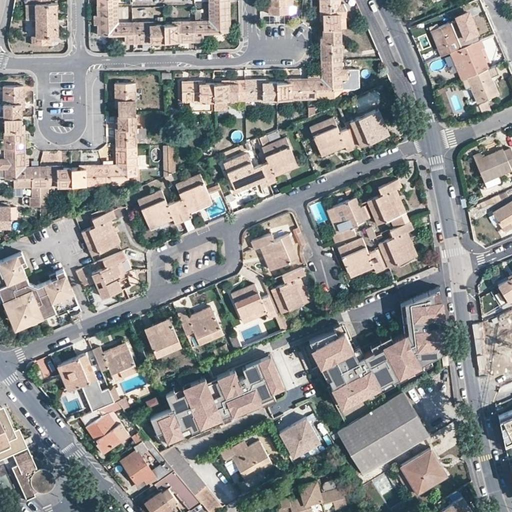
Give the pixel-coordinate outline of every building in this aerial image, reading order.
[(49,0),(31,0),(31,3),(26,3),(26,19),(36,19),(56,19),(56,11),(57,11),(57,2),(50,2),(49,0)] [(269,0),(269,6),(274,6),(274,13),(289,13),(289,5),(293,4),(293,0),(269,0)] [(323,20),(323,28),(340,28),(340,13),(345,13),(345,4),(340,4),(339,0),(319,0),(320,13),(323,13),(323,20)] [(195,20),(195,41),(204,40),(203,32),(230,31),(230,21),(226,21),(226,13),(230,13),(229,1),(209,2),(210,20),(195,20)] [(98,24),(98,34),(124,34),(125,43),(133,43),(132,22),(118,22),(117,4),(97,5),(97,15),(100,15),(100,24),(98,24)] [(32,36),(32,44),(51,43),(51,35),(58,35),(58,27),(56,27),(56,19),(36,19),(36,36),(32,36)] [(164,24),(164,42),(179,41),(179,38),(186,37),(186,41),(195,41),(195,20),(179,21),(179,24),(172,24),(164,24)] [(132,22),(133,43),(142,42),(142,39),(149,38),(149,42),(164,42),(164,24),(155,25),(149,25),(149,21),(132,22)] [(450,22),(460,47),(463,46),(452,21),(450,22)] [(460,47),(450,22),(431,30),(441,55),(450,51),(460,47)] [(321,43),(321,60),(341,60),(341,51),(340,42),(340,28),(323,28),(323,37),(323,42),(321,43)] [(460,47),(450,51),(462,79),(488,67),(481,48),(484,47),(480,38),(463,46),(460,47)] [(484,47),(481,48),(488,67),(492,66),(484,47)] [(307,78),(308,98),(316,97),(316,95),(331,95),(332,89),(342,89),(341,78),(341,69),(341,60),(321,60),(321,77),(307,78)] [(488,67),(462,79),(466,89),(471,87),(477,102),(497,93),(490,76),(498,73),(494,65),(492,66),(488,67)] [(276,81),(276,98),(308,98),(307,78),(291,78),(291,81),(284,81),(276,81)] [(222,83),(213,83),(214,100),(227,100),(245,99),(245,84),(238,84),(238,79),(228,80),(228,83),(222,83)] [(245,84),(245,99),(276,98),(276,81),(268,82),(262,82),(262,79),(245,79),(245,84)] [(182,81),(182,101),(191,101),(191,109),(211,108),(211,100),(214,100),(213,83),(205,83),(199,83),(199,80),(182,81)] [(118,105),(118,115),(136,114),(135,98),(132,98),(131,91),(135,91),(135,82),(114,83),(115,99),(118,98),(118,105)] [(3,85),(4,117),(21,116),(20,109),(20,102),(24,102),(23,85),(3,85)] [(227,100),(214,100),(214,111),(227,111),(227,100)] [(378,108),(375,110),(378,119),(376,120),(382,135),(388,132),(378,108)] [(347,127),(354,146),(360,144),(360,145),(382,135),(376,120),(378,119),(375,110),(350,120),(352,125),(347,127)] [(115,128),(116,145),(136,144),(136,137),(136,128),(136,114),(118,115),(118,122),(118,128),(115,128)] [(25,148),(24,132),(21,132),(21,124),(21,116),(4,117),(4,132),(7,132),(7,138),(4,139),(4,138),(0,138),(0,141),(0,145),(0,148),(4,148),(25,148)] [(310,127),(319,148),(334,142),(335,145),(343,141),(345,145),(347,150),(355,147),(354,146),(347,127),(339,131),(333,117),(310,127)] [(145,128),(136,128),(136,137),(145,137),(145,128)] [(261,164),(269,184),(276,180),(274,175),(273,171),(282,167),(281,164),(295,159),(286,137),(262,147),(268,161),(261,164)] [(334,142),(319,148),(321,155),(345,145),(343,141),(335,145),(334,142)] [(101,163),(102,184),(129,183),(129,176),(137,175),(137,163),(139,163),(139,155),(137,156),(136,144),(116,145),(116,163),(101,163)] [(473,155),(483,180),(511,169),(511,171),(511,151),(510,147),(503,150),(502,147),(495,150),(496,153),(483,158),(480,152),(473,155)] [(0,168),(5,168),(5,178),(13,178),(31,178),(31,186),(32,196),(40,196),(39,165),(29,165),(25,165),(25,148),(4,148),(5,159),(0,158),(0,168)] [(224,163),(236,191),(259,181),(261,187),(269,184),(261,164),(253,167),(247,153),(224,163)] [(282,167),(273,171),(274,175),(297,165),(295,159),(281,164),(282,167)] [(71,168),(72,185),(102,184),(101,163),(86,164),(86,167),(79,168),(71,168)] [(40,196),(40,205),(49,205),(48,185),(72,185),(71,168),(62,168),(56,168),(56,165),(39,165),(40,196)] [(169,174),(165,176),(167,182),(174,179),(172,173),(169,174)] [(190,217),(188,211),(187,208),(196,204),(195,201),(209,195),(199,173),(176,183),(182,197),(175,200),(183,220),(190,217)] [(13,178),(14,186),(31,186),(31,178),(13,178)] [(367,200),(377,224),(400,213),(394,199),(396,198),(392,189),(396,188),(401,186),(398,178),(378,186),(381,194),(367,200)] [(269,184),(274,195),(281,191),(276,180),(269,184)] [(217,184),(208,185),(209,193),(218,191),(217,184)] [(396,188),(392,189),(396,198),(394,199),(400,213),(405,211),(396,188)] [(138,199),(147,221),(162,215),(163,218),(171,214),(173,218),(175,223),(183,220),(175,200),(167,203),(161,189),(138,199)] [(29,205),(40,205),(40,196),(32,196),(29,195),(29,205)] [(196,204),(187,208),(188,211),(211,201),(209,195),(195,201),(196,204)] [(332,232),(335,241),(355,232),(353,225),(366,219),(356,196),(327,208),(337,231),(332,232)] [(511,199),(492,212),(501,226),(511,218),(511,199)] [(0,205),(0,225),(10,225),(10,206),(0,205)] [(82,231),(91,254),(113,245),(108,230),(110,229),(107,221),(110,219),(115,217),(112,209),(93,217),(95,225),(82,231)] [(162,215),(147,221),(150,227),(173,218),(171,214),(163,218),(162,215)] [(110,219),(107,221),(110,229),(108,230),(113,245),(119,243),(110,219)] [(378,242),(388,266),(410,257),(404,243),(407,242),(403,233),(407,231),(413,228),(410,221),(389,230),(392,236),(378,242)] [(369,237),(375,234),(371,224),(364,226),(369,237)] [(267,262),(270,268),(298,256),(287,233),(274,239),(271,231),(251,240),(254,248),(260,246),(264,254),(270,251),(273,259),(267,262)] [(407,231),(403,233),(407,242),(404,243),(410,257),(416,254),(407,231)] [(338,247),(350,276),(373,266),(376,271),(384,268),(376,249),(368,252),(362,237),(338,247)] [(92,272),(102,296),(130,284),(121,260),(126,258),(122,250),(103,258),(106,266),(92,272)] [(3,298),(9,312),(31,320),(56,310),(77,300),(63,267),(55,271),(57,275),(51,278),(36,284),(29,281),(23,267),(20,261),(25,259),(21,251),(0,260),(0,284),(2,284),(7,296),(3,298)] [(270,251),(264,254),(267,262),(273,259),(270,251)] [(81,267),(76,269),(83,287),(88,285),(81,267)] [(270,288),(280,312),(304,302),(298,287),(301,286),(298,277),(300,276),(305,274),(302,267),(282,275),(285,282),(270,288)] [(511,274),(497,284),(507,299),(511,296),(511,274)] [(300,276),(298,277),(301,286),(298,287),(304,302),(310,299),(300,276)] [(231,293),(243,321),(266,311),(269,317),(276,314),(268,294),(260,297),(255,283),(231,293)] [(324,333),(308,340),(316,354),(318,353),(331,377),(328,378),(333,386),(331,387),(336,397),(388,366),(395,378),(413,368),(412,367),(448,347),(440,285),(404,301),(405,305),(400,305),(402,329),(355,354),(343,331),(336,334),(334,329),(325,334),(324,333)] [(58,314),(79,305),(77,300),(56,310),(58,314)] [(185,309),(177,312),(187,336),(195,333),(199,343),(223,333),(211,305),(204,308),(206,314),(199,318),(196,311),(188,315),(185,309)] [(204,308),(196,311),(199,318),(206,314),(204,308)] [(31,320),(9,312),(15,327),(31,320)] [(168,316),(144,326),(147,333),(162,327),(161,323),(170,319),(168,316)] [(147,333),(156,355),(181,344),(170,319),(161,323),(162,327),(147,333)] [(236,349),(242,346),(236,332),(229,335),(236,349)] [(128,348),(125,341),(111,347),(112,350),(114,354),(128,348)] [(213,347),(217,356),(230,351),(226,341),(213,347)] [(137,369),(128,348),(114,354),(112,350),(111,347),(102,350),(100,345),(92,348),(101,369),(109,365),(114,379),(137,369)] [(86,352),(58,363),(68,388),(83,382),(95,409),(113,401),(108,387),(101,389),(86,352)] [(271,356),(270,353),(234,368),(238,377),(245,374),(243,368),(271,356)] [(284,386),(271,356),(243,368),(245,374),(238,377),(234,368),(206,380),(205,376),(166,393),(171,407),(150,416),(155,428),(156,427),(159,431),(163,429),(167,440),(222,417),(223,421),(233,417),(232,414),(261,402),(261,399),(273,394),(272,391),(284,386)] [(286,391),(284,386),(272,391),(273,394),(274,396),(286,391)] [(404,388),(335,426),(361,472),(429,434),(404,388)] [(274,396),(273,394),(261,399),(261,402),(262,405),(275,399),(274,396)] [(94,440),(102,452),(129,434),(121,422),(116,424),(107,411),(122,405),(117,399),(113,401),(95,409),(80,415),(87,424),(86,425),(95,439),(94,440)] [(0,444),(6,442),(5,440),(14,436),(11,430),(1,406),(0,405),(0,444)] [(511,409),(498,415),(505,445),(511,442),(511,409)] [(320,440),(306,416),(279,431),(293,455),(320,440)] [(0,457),(3,456),(24,446),(23,444),(16,427),(14,428),(11,430),(14,436),(5,440),(6,442),(8,446),(0,449),(0,457)] [(208,510),(209,511),(222,506),(167,440),(159,431),(156,427),(155,428),(146,435),(173,468),(201,501),(208,510)] [(136,443),(146,435),(141,429),(131,436),(136,443)] [(173,468),(146,435),(136,443),(133,445),(135,449),(120,459),(136,482),(143,477),(146,482),(151,478),(156,474),(158,479),(173,468)] [(233,457),(243,476),(254,470),(271,461),(259,440),(248,446),(244,440),(231,447),(230,445),(220,451),(226,461),(233,457)] [(397,459),(412,490),(446,474),(431,443),(397,459)] [(33,470),(34,469),(26,449),(11,456),(15,463),(9,466),(24,498),(32,494),(31,492),(35,490),(33,488),(32,487),(30,486),(29,482),(28,478),(29,475),(30,473),(31,472),(33,470)] [(49,487),(51,485),(52,483),(52,481),(52,479),(52,477),(51,474),(50,472),(49,471),(47,469),(45,468),(43,467),(41,467),(38,467),(36,468),(34,469),(33,470),(31,472),(30,473),(29,475),(28,478),(29,482),(30,486),(32,487),(33,488),(35,490),(37,490),(39,491),(41,491),(44,491),(46,490),(48,489),(49,487)] [(149,505),(153,511),(172,511),(175,510),(171,505),(177,501),(169,488),(171,486),(189,509),(197,504),(201,501),(173,468),(158,479),(154,482),(159,490),(150,497),(154,502),(149,505)] [(254,470),(243,476),(246,481),(257,476),(254,470)] [(143,477),(136,482),(139,486),(146,482),(143,477)] [(333,499),(335,507),(346,504),(341,485),(321,491),(317,478),(299,483),(301,491),(302,495),(293,497),(292,493),(283,496),(286,505),(281,506),(276,508),(277,511),(325,511),(325,510),(323,501),(333,499)] [(323,486),(334,485),(334,478),(322,479),(323,486)] [(471,511),(461,496),(449,504),(454,511),(471,511)] [(150,497),(146,500),(149,505),(154,502),(150,497)] [(325,510),(335,507),(333,499),(323,501),(325,510)] [(197,504),(203,511),(206,511),(208,510),(201,501),(197,504)]
